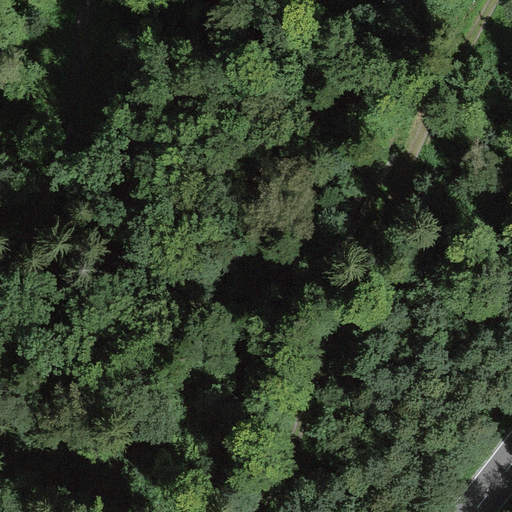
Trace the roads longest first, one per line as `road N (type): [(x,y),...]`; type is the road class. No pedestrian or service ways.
road 1 (track): [(267,511),(296,474),(379,211),(493,0)]
road 2 (track): [(87,0),(53,207),(0,282)]
